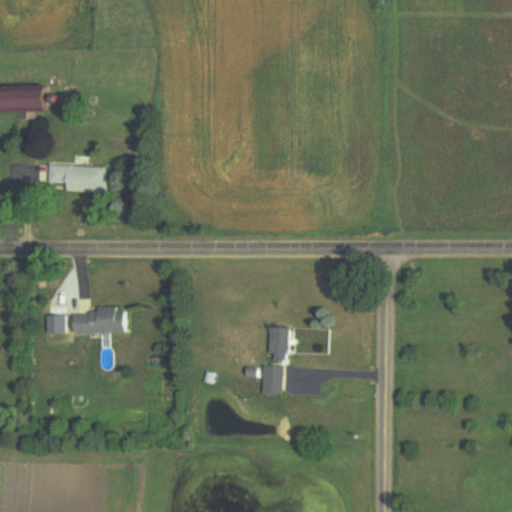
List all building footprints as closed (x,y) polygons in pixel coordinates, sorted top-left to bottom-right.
[(8,87),(8,112),(59,112),(59,87),(8,87)] [(113,168),(55,165),(54,190),(112,193),(113,168)] [(132,334),(132,312),(80,312),(80,334),(132,334)] [(274,328),(274,361),(293,361),(293,328),(274,328)] [(266,396),(286,396),(286,368),(266,368),(266,396)]
